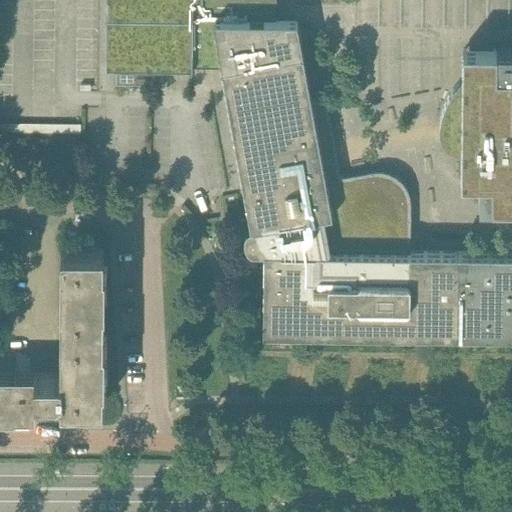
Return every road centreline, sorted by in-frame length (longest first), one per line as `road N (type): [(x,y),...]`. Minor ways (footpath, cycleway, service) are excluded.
road 1 (tertiary): [(236,490),(0,488)]
road 2 (residential): [(355,480),(356,446),(159,446)]
road 3 (residential): [(153,217),(159,446)]
road 4 (tertiary): [(236,490),(414,511)]
road 5 (residential): [(159,446),(0,446)]
road 6 (tertiary): [(511,474),(355,480)]
road 7 (residential): [(153,217),(0,191)]
